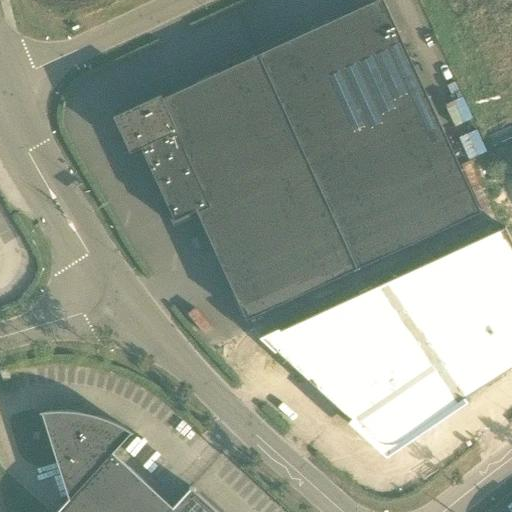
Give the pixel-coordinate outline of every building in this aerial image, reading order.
[(358,267),(481,210),(383,0),(363,0),(344,9),(346,15),(295,38),(292,34),(256,50),(358,267)] [(511,0),(432,0),(508,162),(511,160),(511,0)] [(358,267),(256,50),(221,67),(223,71),(162,99),(161,95),(114,117),(130,153),(141,148),(158,184),(155,186),(174,225),(198,214),(246,320),(358,267)] [(511,172),(495,180),(511,215),(511,172)] [(274,333),(261,339),(272,349),(271,350),(273,353),(275,352),(349,420),(346,423),(349,426),(352,423),(371,441),(375,444),(379,446),(381,446),(383,447),(385,447),(387,447),(389,447),(392,447),(394,446),(396,446),(398,445),(400,443),(402,442),(404,441),(444,414),(461,403),(463,406),(466,404),(464,400),(511,367),(511,244),(504,228),(278,332),(277,330),(273,332),(274,333)] [(69,499),(57,511),(168,511),(173,508),(113,453),(131,434),(133,435),(133,433),(120,426),(107,420),(92,415),(92,417),(91,421),(83,419),(84,415),(85,415),(85,413),(70,411),(55,411),(40,413),(40,415),(42,414),(69,499)] [(190,489),(173,508),(168,511),(218,511),(190,486),(189,488),(190,489)]
